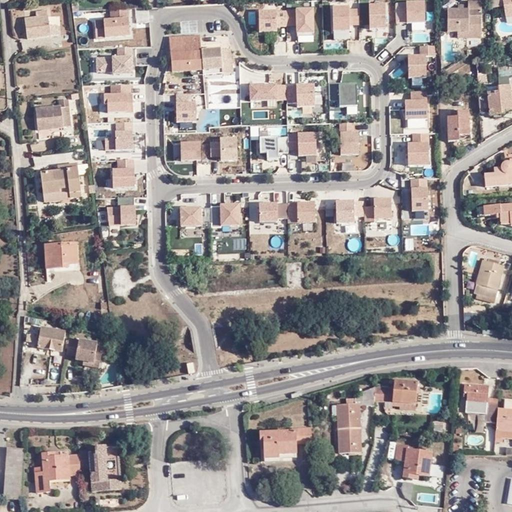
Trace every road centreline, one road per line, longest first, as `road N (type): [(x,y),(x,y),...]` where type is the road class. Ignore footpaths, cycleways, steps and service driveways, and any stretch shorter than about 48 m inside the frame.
road 1 (residential): [(156,190),(373,180),(382,169),(380,84),(361,57),(258,58),(223,13),(160,16),(150,79),(154,172)]
road 2 (residential): [(214,386),(200,317),(161,275),(156,190)]
road 3 (secondary): [(321,370),(412,353),(511,351)]
road 4 (secondary): [(76,413),(233,394)]
road 5 (secondary): [(214,386),(76,413)]
